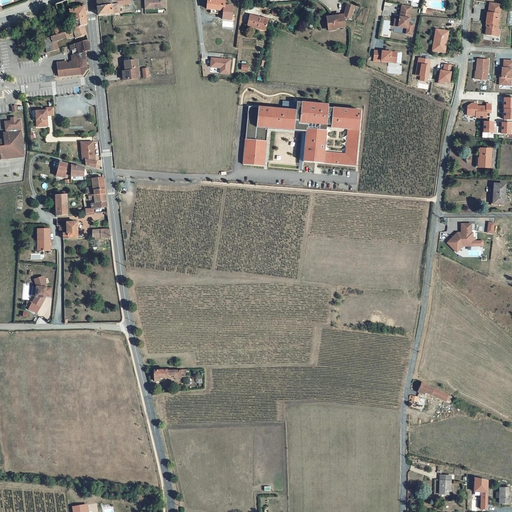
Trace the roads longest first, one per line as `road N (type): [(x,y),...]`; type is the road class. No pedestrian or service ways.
road 1 (unclassified): [(468,0),(404,411),(403,511)]
road 2 (secondary): [(89,0),(129,326)]
road 3 (secondary): [(129,326),(170,511)]
road 4 (unclassified): [(129,326),(0,326)]
